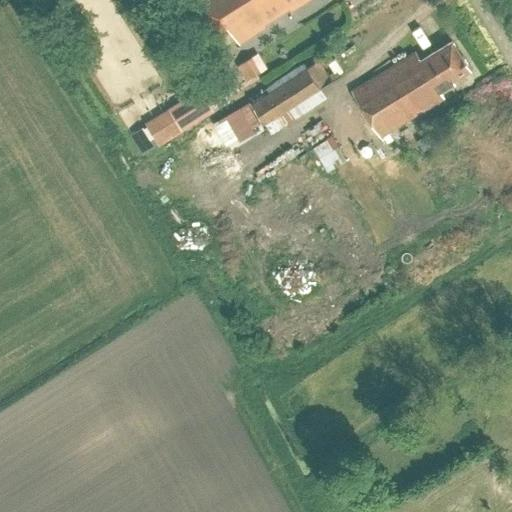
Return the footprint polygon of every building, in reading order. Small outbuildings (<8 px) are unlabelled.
[(198,0),(209,18),(237,0),(198,0)] [(237,0),(209,18),(217,32),(228,25),(240,43),(308,0),(237,0)] [(461,54),(452,40),(422,58),(416,51),(351,91),(380,137),(446,96),(442,91),(456,82),(455,79),(473,68),(464,53),(461,54)] [(239,77),(261,66),(253,50),(230,62),(239,77)] [(260,133),(319,97),(298,63),(239,99),(260,133)] [(170,109),(182,129),(213,109),(201,89),(170,109)] [(351,166),(346,158),(332,134),(313,146),(273,171),(310,227),(379,183),(364,158),(351,166)]
